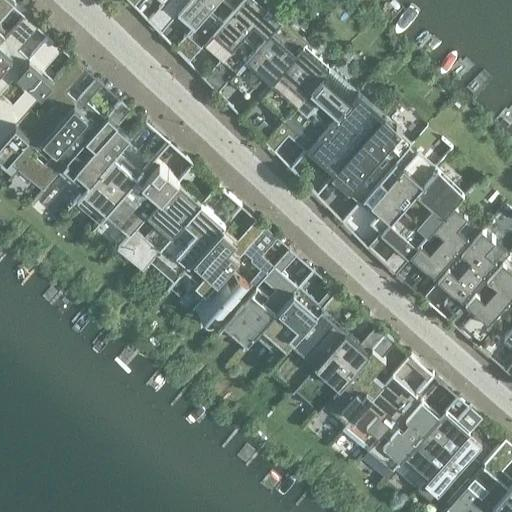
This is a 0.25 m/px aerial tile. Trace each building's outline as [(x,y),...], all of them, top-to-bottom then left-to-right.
[(0,0),(0,40),(5,35),(0,30),(0,19),(14,3),(10,0),(0,0)] [(161,30),(180,8),(187,0),(162,0),(163,0),(148,17),(161,30)] [(205,41),(240,0),(187,0),(180,8),(195,22),(175,45),(189,59),(205,41)] [(229,76),(282,17),(262,0),(240,0),(205,41),(221,55),(204,75),(217,89),(229,76)] [(0,88),(29,56),(19,46),(38,24),(25,12),(5,35),(0,40),(0,88)] [(272,79),(305,43),(308,39),(282,17),(229,76),(247,91),(264,72),(272,79)] [(0,138),(54,77),(42,67),(62,45),(49,33),(29,56),(0,88),(0,138)] [(286,115),(330,65),(305,43),(272,79),(260,93),(286,115)] [(0,151),(18,166),(97,76),(97,75),(77,97),(67,89),(87,66),(74,55),(54,77),(0,138),(0,151)] [(275,148),(289,132),(306,147),(307,146),(358,89),(330,64),(330,65),(286,115),(265,139),(268,141),(275,148)] [(43,186),(58,169),(106,115),(87,99),(102,81),(102,82),(103,81),(97,76),(18,166),(43,186)] [(384,116),(385,114),(386,113),(358,88),(358,89),(307,146),(335,170),(384,116)] [(120,147),(132,134),(118,122),(132,106),(122,97),(106,115),(58,169),(82,190),(120,147)] [(366,191),(411,140),(412,139),(385,114),(384,116),(335,170),(332,174),(359,198),(363,193),(364,194),(366,191)] [(416,150),(410,144),(409,143),(411,140),(364,194),(359,199),(360,200),(375,213),(370,219),(381,229),(437,166),(436,165),(432,170),(414,154),(418,150),(417,149),(416,150)] [(105,213),(145,168),(120,147),(82,190),(77,196),(78,197),(100,216),(101,217),(105,213)] [(118,247),(194,160),(193,160),(179,177),(155,156),(145,168),(105,213),(129,233),(117,246),(118,247)] [(144,265),(157,251),(202,199),(179,179),(191,177),(200,166),(194,160),(118,247),(119,247),(121,245),(144,265)] [(465,190),(438,165),(437,166),(381,229),(381,230),(384,232),(408,254),(434,225),(455,201),(464,191),(465,190)] [(182,273),(185,269),(224,224),(227,221),(214,209),(202,199),(157,251),(182,273)] [(483,226),(456,202),(455,201),(434,225),(437,228),(438,228),(443,233),(430,248),(421,240),(411,252),(419,260),(439,276),(449,265),(462,250),(483,226)] [(206,293),(266,224),(256,215),(238,236),(224,224),(185,269),(198,280),(195,284),(206,293)] [(219,326),(290,245),(289,245),(274,262),(262,252),(278,235),(266,224),(206,293),(195,306),(219,326)] [(487,276),(506,254),(510,250),(483,226),(462,250),(465,253),(465,252),(471,257),(458,272),(449,265),(439,276),(447,284),(466,301),(476,289),(487,276)] [(248,341),(299,284),(281,268),(296,252),(297,251),(290,245),(219,326),(219,327),(225,320),(248,341)] [(511,304),(511,259),(506,254),(487,276),(496,283),(485,297),(480,292),(476,289),(466,301),(470,304),(470,303),(475,308),(494,325),(511,304)] [(276,358),(338,287),(333,283),(318,300),(299,283),(299,284),(248,341),(249,341),(256,333),(278,353),(274,357),(276,358)] [(300,379),(346,326),(331,313),(347,295),(338,287),(276,358),(276,359),(271,365),(294,385),(299,379),(300,379)] [(324,400),(386,330),(386,329),(377,321),(361,339),(346,326),(300,379),(300,380),(295,386),(318,406),(323,400),(324,400)] [(382,380),(373,372),(386,357),(383,354),(396,339),(386,330),(324,400),(347,421),(342,426),(343,426),(410,351),(409,350),(382,380)] [(368,447),(434,372),(433,371),(416,390),(400,377),(405,373),(409,370),(413,366),(418,360),(411,352),(410,351),(343,426),(344,428),(346,426),(367,445),(367,446),(368,447)] [(402,457),(442,411),(441,410),(439,412),(421,395),(437,376),(438,377),(438,376),(434,372),(368,447),(393,467),(402,457)] [(442,411),(402,457),(426,477),(425,478),(425,479),(469,429),(481,415),(468,403),(456,416),(460,419),(456,423),(442,411)] [(447,502),(482,462),(506,435),(482,462),(471,452),(472,451),(482,440),(469,429),(425,479),(448,499),(447,501),(447,502)] [(481,511),(511,476),(511,474),(502,466),(511,455),(511,440),(506,435),(482,462),(447,502),(458,511),(481,511)] [(511,511),(511,476),(481,511),(511,511)]
